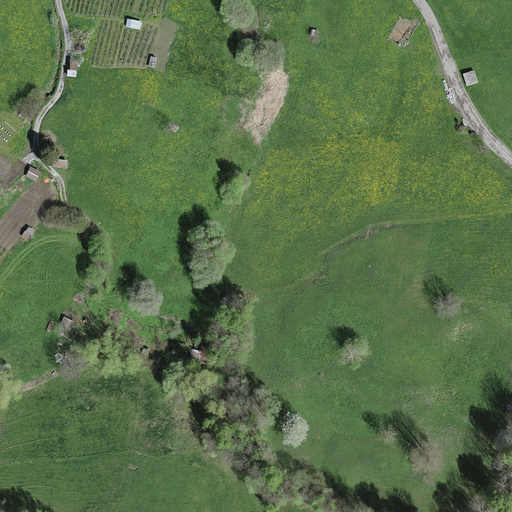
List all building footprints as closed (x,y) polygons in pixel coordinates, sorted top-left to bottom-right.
[(140,21),(126,19),(125,27),(139,29),(140,21)] [(68,78),(78,79),(80,65),(70,64),(68,78)] [(476,83),(473,70),(461,74),(465,87),(476,83)] [(53,169),(66,170),(67,162),(54,161),(53,169)] [(24,175),(36,181),(40,172),(28,166),(24,175)]
